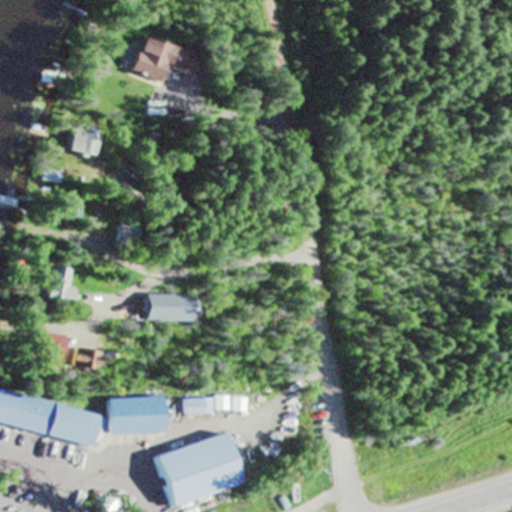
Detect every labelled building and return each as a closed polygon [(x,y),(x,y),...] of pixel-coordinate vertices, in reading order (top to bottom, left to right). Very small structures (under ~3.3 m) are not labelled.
[(125,74),(157,84),(163,67),(202,80),(209,59),(138,36),(125,74)] [(259,91),(243,91),(243,112),(258,112),(259,91)] [(63,152),(90,156),(94,133),(67,129),(63,152)] [(79,200),(55,199),(54,218),(78,218),(79,200)] [(43,291),(65,296),(70,270),(49,266),(43,291)] [(28,358),(57,361),(59,338),(30,335),(28,358)] [(96,373),(98,353),(71,350),(69,369),(96,373)] [(0,392),(0,426),(88,448),(90,440),(97,441),(103,417),(0,392)] [(126,395),(126,423),(144,423),(144,395),(126,395)] [(201,399),(180,400),(180,416),(202,415),(201,399)] [(165,508),(236,487),(221,436),(150,457),(165,508)]
